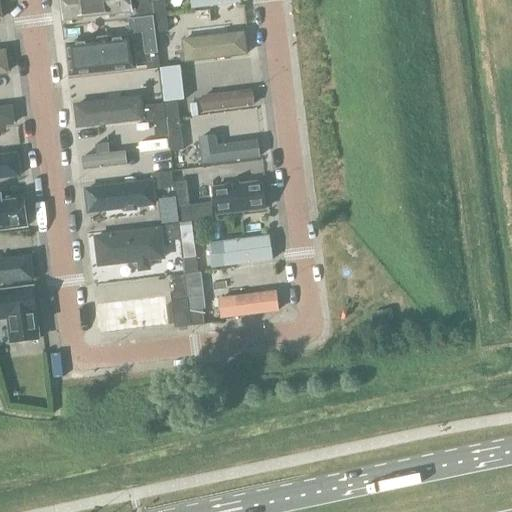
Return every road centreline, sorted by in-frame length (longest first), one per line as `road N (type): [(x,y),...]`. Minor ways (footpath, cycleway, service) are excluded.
road 1 (residential): [(29,0),(73,358),(310,330),(271,0)]
road 2 (primary): [(511,451),(224,511)]
